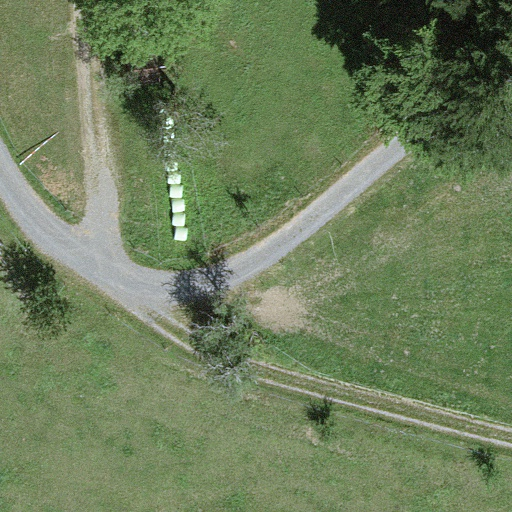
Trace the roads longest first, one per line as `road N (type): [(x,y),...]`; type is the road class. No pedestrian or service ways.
road 1 (track): [(511,58),(259,257),(190,285),(131,279),(79,253),(23,202),(0,166)]
road 2 (track): [(131,279),(160,319),(237,362),(511,432)]
